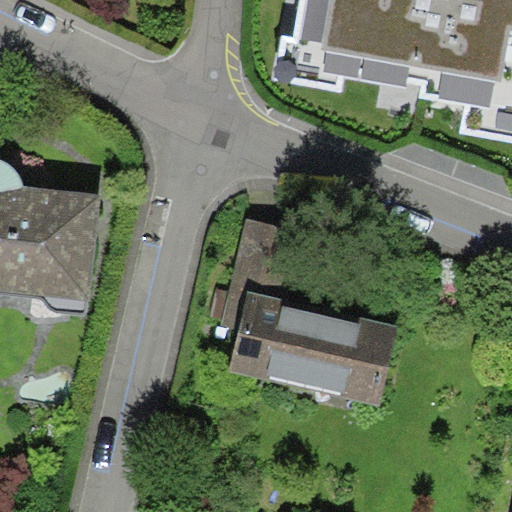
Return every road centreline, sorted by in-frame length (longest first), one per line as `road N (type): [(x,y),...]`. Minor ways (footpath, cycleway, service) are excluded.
road 1 (residential): [(197,115),(113,511)]
road 2 (residential): [(197,115),(511,245)]
road 3 (residential): [(0,15),(197,115)]
